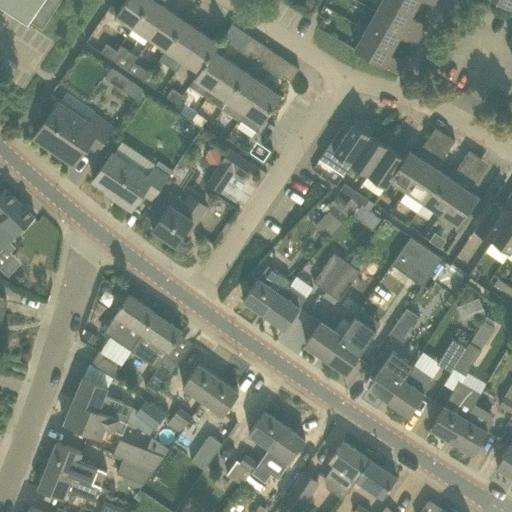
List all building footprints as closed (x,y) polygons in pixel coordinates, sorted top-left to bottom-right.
[(0,0),(6,4),(18,12),(43,28),(61,0),(0,0)] [(126,0),(116,15),(133,26),(150,0),(126,0)] [(169,8),(156,0),(150,0),(133,26),(150,37),(169,8)] [(310,8),(315,0),(305,0),(303,4),(310,8)] [(421,35),(427,24),(411,15),(416,7),(402,0),(381,0),(376,10),(421,35)] [(112,4),(108,10),(115,15),(119,9),(112,4)] [(169,8),(150,37),(166,48),(186,20),(169,8)] [(400,35),(416,44),(421,35),(376,10),(365,29),(395,45),(400,35)] [(176,69),(183,59),(202,31),(186,20),(166,48),(159,58),(176,69)] [(232,40),(240,28),(232,23),(224,35),(232,40)] [(400,73),(406,62),(390,53),(395,45),(365,29),(355,48),(400,73)] [(183,59),(200,70),(219,43),(202,31),(183,59)] [(265,45),(259,40),(250,53),(257,57),(265,45)] [(106,43),(101,51),(111,58),(117,50),(106,43)] [(200,70),(189,85),(206,97),(231,60),(215,49),(219,43),(200,70)] [(121,45),(117,50),(111,58),(128,69),(134,61),(137,56),(121,45)] [(265,62),(273,50),(265,45),(257,57),(265,62)] [(248,71),(231,60),(206,97),(223,108),(248,71)] [(128,69),(145,80),(150,72),(134,61),(128,69)] [(291,80),(294,75),(300,68),(292,63),(284,75),(291,80)] [(240,119),(245,111),(265,83),(248,71),(223,108),(239,119),(240,119)] [(161,80),(150,72),(145,80),(155,88),(161,80)] [(135,97),(142,86),(131,79),(124,89),(135,97)] [(257,130),(262,123),(282,94),(265,83),(245,111),(240,119),(242,121),(257,130)] [(168,95),(179,102),(184,94),(173,87),(168,95)] [(35,136),(74,163),(88,142),(99,150),(115,127),(93,113),(88,121),(58,102),(35,136)] [(371,134),(354,122),(349,129),(342,124),(320,158),(344,174),(352,163),(371,134)] [(390,178),(408,190),(427,160),(430,156),(445,133),(436,127),(417,154),(409,149),(404,156),(390,178)] [(445,133),(430,156),(440,163),(455,140),(445,133)] [(369,174),(388,145),(371,134),(352,163),(369,174)] [(380,194),(386,185),(390,178),(404,156),(388,145),(369,174),(363,183),(380,194)] [(233,169),(244,177),(253,163),(230,148),(208,182),(220,190),(233,169)] [(479,157),(469,150),(451,177),(444,172),(424,201),(441,213),(461,183),(464,179),(469,172),(479,157)] [(112,151),(93,180),(115,195),(114,197),(131,209),(143,194),(153,200),(170,176),(156,166),(149,176),(112,151)] [(444,172),(427,160),(408,190),(424,201),(444,172)] [(469,172),(461,183),(441,213),(458,224),(455,229),(459,231),(465,223),(461,220),(478,195),(470,190),(478,178),(469,172)] [(354,197),(358,191),(344,182),(341,188),(354,197)] [(187,201),(164,186),(145,215),(156,223),(152,228),(176,244),(188,227),(192,229),(207,206),(191,195),(187,201)] [(6,187),(0,192),(0,222),(21,201),(6,187)] [(358,191),(354,197),(366,204),(369,199),(358,191)] [(338,194),(329,203),(333,206),(323,218),(336,229),(347,217),(340,211),(347,202),(338,194)] [(511,211),(511,210),(502,204),(495,199),(475,228),(493,241),(511,211)] [(0,251),(2,250),(35,215),(21,201),(0,222),(0,251)] [(381,219),(372,211),(364,221),(373,228),(381,219)] [(511,211),(493,241),(486,250),(503,261),(509,252),(511,247),(511,211)] [(410,237),(391,264),(422,285),(441,259),(410,237)] [(345,267),(330,257),(314,282),(327,290),(345,267)] [(356,275),(352,272),(358,264),(351,259),(345,267),(327,290),(340,299),(356,275)] [(286,282),(288,278),(268,264),(243,299),(264,314),(286,282)] [(507,291),(511,285),(499,277),(495,283),(507,291)] [(307,297),(286,282),(264,314),(285,328),(307,297)] [(129,294),(104,331),(131,349),(156,312),(129,294)] [(479,297),(459,303),(463,317),(484,310),(479,297)] [(420,316),(407,307),(400,317),(389,334),(402,342),(420,316)] [(170,350),(183,330),(156,312),(131,349),(147,360),(159,343),(170,350)] [(321,320),(306,343),(327,357),(351,322),(343,316),(334,329),(321,320)] [(482,345),(495,324),(483,317),(471,338),(482,345)] [(327,357),(347,372),(362,349),(362,348),(370,336),(351,322),(327,357)] [(93,344),(99,336),(88,328),(82,337),(93,344)] [(454,367),(466,346),(456,339),(453,337),(438,361),(442,364),(441,365),(451,371),(454,367)] [(466,346),(454,367),(466,374),(467,371),(481,348),(469,341),(466,346)] [(122,363),(100,349),(91,363),(114,376),(122,363)] [(144,387),(155,394),(179,361),(167,354),(158,367),(144,387)] [(219,377),(198,363),(183,386),(203,400),(219,377)] [(384,364),(368,386),(389,400),(404,378),(384,364)] [(409,415),(425,393),(424,392),(434,378),(414,364),(404,378),(389,400),(409,415)] [(122,401),(105,395),(108,386),(84,376),(74,399),(127,420),(133,405),(122,401)] [(224,414),(239,392),(219,377),(203,400),(224,414)] [(459,381),(431,428),(453,440),(475,402),(479,391),(459,381)] [(511,382),(499,404),(511,411),(511,382)] [(65,422),(102,437),(106,427),(114,430),(122,432),(127,420),(74,399),(65,422)] [(146,399),(140,406),(135,413),(155,428),(166,414),(146,399)] [(453,440),(474,453),(494,419),(492,412),(475,402),(453,440)] [(187,423),(192,416),(178,407),(168,424),(180,433),(187,423)] [(285,424),(264,410),(249,432),(269,446),(285,424)] [(290,461),(306,439),(285,424),(269,446),(290,461)] [(204,469),(222,442),(209,433),(191,460),(204,469)] [(114,453),(124,457),(153,469),(163,456),(147,449),(120,438),(114,453)] [(343,497),(355,477),(370,458),(343,439),(329,459),(335,463),(325,477),(327,487),(343,497)] [(82,451),(57,440),(48,464),(72,474),(91,481),(101,486),(106,471),(97,467),(78,459),(82,451)] [(511,440),(511,442),(497,466),(511,474),(511,440)] [(240,461),(252,469),(257,461),(246,453),(240,461)] [(153,469),(124,457),(117,472),(144,483),(153,469)] [(383,496),(397,476),(370,458),(355,477),(383,496)] [(252,469),(240,461),(236,459),(227,474),(242,484),(245,480),(252,469)] [(252,469),(265,479),(271,470),(257,461),(252,469)] [(48,464),(38,487),(62,497),(66,488),(94,500),(99,490),(101,486),(91,481),(72,474),(48,464)] [(252,469),(245,480),(258,489),(265,479),(252,469)] [(282,500),(299,511),(320,480),(303,469),(282,500)] [(448,511),(429,498),(419,511),(448,511)] [(105,500),(99,511),(120,511),(122,508),(105,500)] [(352,511),(370,511),(371,511),(358,503),(352,511)]
